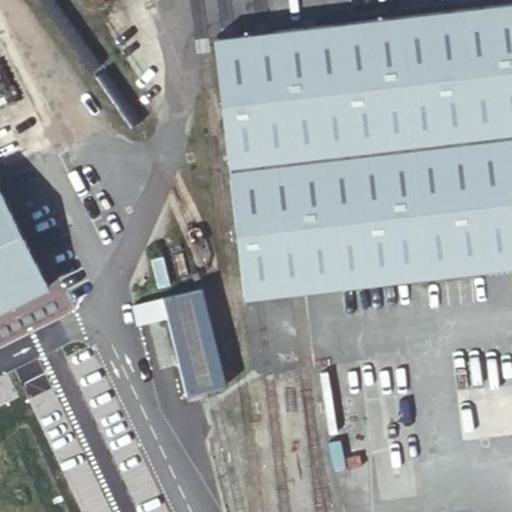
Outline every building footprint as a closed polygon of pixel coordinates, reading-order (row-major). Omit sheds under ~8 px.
[(511,2),(214,38),(244,299),(511,266),(511,2)] [(0,189),(0,318),(51,293),(0,189)] [(200,287),(162,297),(187,396),(226,387),(200,287)] [(61,433),(37,383),(10,395),(35,446),(61,433)] [(118,416),(19,461),(0,469),(0,511),(150,511),(163,506),(118,416)] [(0,469),(19,461),(0,422),(0,469)]
